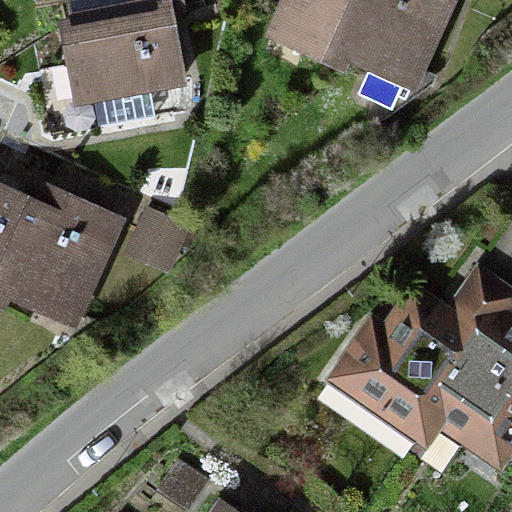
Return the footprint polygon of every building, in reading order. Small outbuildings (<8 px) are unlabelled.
[(65,0),(69,25),(170,8),(184,5),(182,0),(65,0)] [(342,65),(370,0),(293,0),(271,50),(335,79),(342,65)] [(370,0),(342,65),(421,100),(465,0),(370,0)] [(170,8),(69,25),(59,26),(74,117),(185,99),(170,8)] [(0,299),(2,295),(43,206),(0,186),(0,299)] [(43,206),(2,295),(78,330),(126,225),(50,190),(43,206)] [(129,267),(174,286),(194,240),(149,221),(129,267)] [(409,449),(503,320),(511,307),(511,285),(480,262),(440,316),(416,298),(385,341),(375,334),(345,376),(383,404),(370,421),(409,449)] [(511,327),(503,320),(409,449),(438,470),(465,431),(492,450),(511,421),(511,327)] [(161,497),(181,511),(196,511),(213,489),(182,467),(161,497)] [(237,511),(221,501),(212,511),(237,511)]
